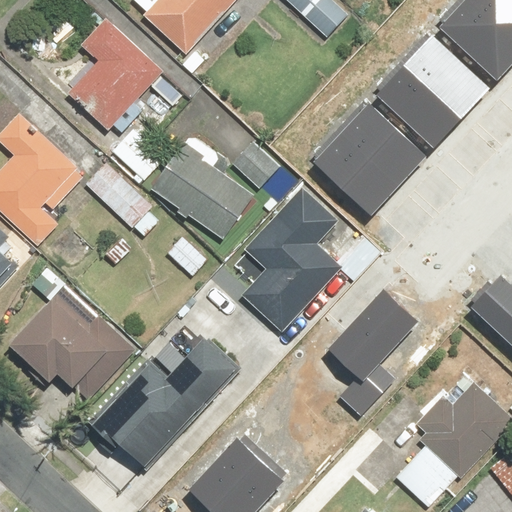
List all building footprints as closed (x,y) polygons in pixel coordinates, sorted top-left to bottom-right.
[(241,0),(141,0),(196,50),(241,0)] [(346,0),(295,0),(335,34),(357,9),(346,0)] [(511,0),(466,0),(443,26),(502,80),(511,69),(511,0)] [(101,53),(72,80),(121,133),(150,106),(141,97),(170,70),(115,11),(87,38),(101,53)] [(429,34),(375,93),(435,147),(488,88),(429,34)] [(367,101),(314,160),(373,214),(427,155),(367,101)] [(57,210),(90,178),(24,108),(1,129),(21,151),(0,171),(0,196),(44,242),(67,220),(57,210)] [(142,126),(118,146),(145,178),(168,158),(142,126)] [(218,162),(225,152),(197,132),(158,188),(230,239),(262,193),(218,162)] [(286,162),(261,137),(238,162),(279,200),(295,183),(279,168),(286,162)] [(112,161),(90,184),(143,234),(165,212),(112,161)] [(273,265),(245,294),(288,334),(347,272),(356,281),(386,250),(367,232),(343,258),(327,243),(349,219),(311,183),(252,245),(273,265)] [(190,231),(170,250),(194,275),(214,257),(190,231)] [(0,232),(0,285),(17,267),(0,251),(0,242),(5,237),(0,232)] [(511,281),(502,272),(469,307),(511,346),(511,281)] [(97,319),(63,286),(18,331),(89,402),(143,347),(105,310),(97,319)] [(359,379),(342,397),(362,415),(398,377),(380,361),(418,320),(385,290),(328,350),(359,379)] [(247,361),(211,330),(178,367),(159,351),(105,412),(160,460),(247,361)] [(511,422),(511,410),(478,380),(460,399),(454,394),(424,427),(432,435),(399,471),(436,506),(511,422)] [(241,435),(190,491),(213,511),(255,511),(287,477),(241,435)] [(326,511),(320,505),(313,511),(380,511),(370,501),(358,511),(326,511)]
